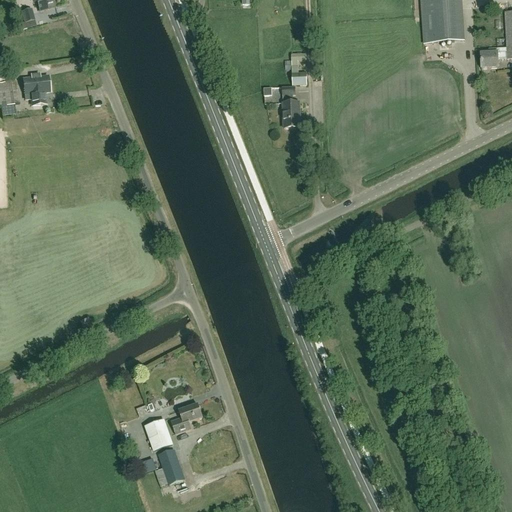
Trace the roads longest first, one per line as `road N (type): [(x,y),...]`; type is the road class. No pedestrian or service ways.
road 1 (unclassified): [(188,289),(73,0)]
road 2 (unclassified): [(265,245),(511,124)]
road 3 (secondary): [(265,245),(167,0)]
road 4 (unclassified): [(283,290),(511,178)]
road 5 (secondary): [(378,511),(283,290)]
road 6 (unclassified): [(265,511),(188,289)]
road 7 (unclassified): [(0,386),(188,289)]
